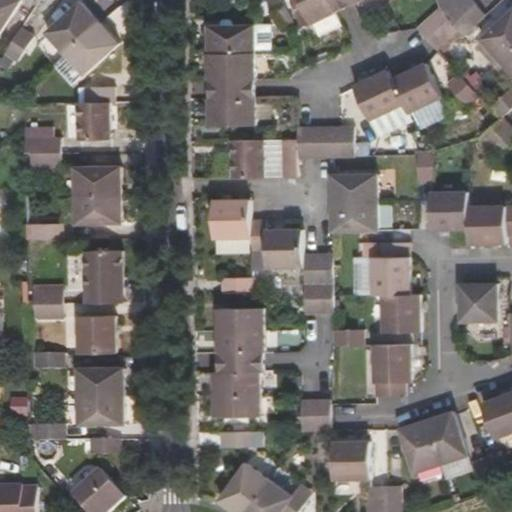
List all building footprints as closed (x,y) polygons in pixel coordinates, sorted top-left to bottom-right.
[(20,0),(0,0),(0,35),(21,1),(20,0)] [(296,18),(286,0),(269,0),(270,0),(282,24),(296,18)] [(302,0),(315,26),(340,15),(333,0),(302,0)] [(333,0),(340,15),(348,11),(370,0),(333,0)] [(457,24),(478,3),(475,0),(460,0),(447,13),(452,19),(457,24)] [(49,33),(69,54),(103,24),(82,2),(49,33)] [(457,24),(462,30),(468,35),(489,14),(478,3),(457,24)] [(421,29),(432,40),(452,19),(447,13),(442,9),(421,29)] [(511,13),(486,39),(503,58),(511,50),(511,13)] [(441,50),(462,30),(457,24),(452,19),(432,40),(441,50)] [(103,24),(69,54),(88,76),(122,45),(103,24)] [(214,27),(214,53),(261,52),(260,25),(214,27)] [(35,37),(22,28),(6,54),(19,63),(35,37)] [(511,50),(503,58),(511,67),(511,50)] [(261,52),(214,53),(215,80),(261,80),(261,52)] [(428,62),(395,78),(407,103),(410,112),(445,95),(428,62)] [(407,103),(395,78),(391,71),(358,85),(374,119),(407,103)] [(482,96),(462,73),(452,83),(472,105),(482,96)] [(261,80),(215,80),(215,89),(215,99),(262,99),(262,87),(261,80)] [(88,103),(113,103),(118,103),(118,88),(89,88),(88,103)] [(506,115),(511,109),(511,88),(493,106),(503,117),(506,115)] [(262,99),(215,99),(216,126),(263,125),(262,99)] [(114,140),(113,103),(88,103),(81,104),(83,140),(114,140)] [(511,130),(511,120),(506,115),(503,117),(484,136),(494,147),(511,130)] [(360,126),(346,127),(347,156),(360,156),(360,126)] [(304,128),(303,140),(305,157),(318,157),(318,127),(304,128)] [(333,127),(318,127),(318,157),(333,156),(333,127)] [(346,127),(333,127),(333,156),(347,156),(346,127)] [(511,151),(511,130),(494,147),(505,158),(511,151)] [(33,140),(34,155),(65,154),(64,139),(33,140)] [(305,157),(303,140),(287,139),(287,175),(305,176),(305,157)] [(268,140),(236,141),(237,177),(268,177),(268,140)] [(440,150),(425,151),(425,181),(440,181),(440,150)] [(65,154),(34,155),(34,168),(65,167),(65,154)] [(80,168),(81,197),(126,196),(126,167),(80,168)] [(385,173),(339,175),(340,230),(385,229),(385,173)] [(437,226),(476,225),(475,204),(475,189),(436,190),(437,226)] [(126,196),(81,197),(82,225),(127,224),(126,196)] [(258,237),(258,219),(258,201),(220,202),(220,238),(258,237)] [(511,202),(475,204),(476,225),(477,243),(511,242),(511,202)] [(310,267),(310,255),(309,229),(273,230),(273,220),(258,219),(258,237),(258,251),(273,251),(273,267),(310,267)] [(67,225),(37,225),(36,241),(66,240),(67,225)] [(417,241),(386,241),(387,258),(380,258),(381,294),(389,295),(390,331),(430,330),(429,293),(418,293),(417,241)] [(91,251),(92,304),(127,304),(126,250),(91,251)] [(311,285),(341,285),(340,255),(310,255),(310,267),(311,285)] [(230,278),(229,294),(260,293),(260,278),(230,278)] [(504,283),(467,284),(468,320),(506,319),(504,283)] [(341,314),(341,285),(311,285),(312,315),(341,314)] [(38,305),(68,305),(67,290),(38,290),(38,305)] [(68,319),(68,305),(38,305),(38,320),(68,319)] [(227,330),(272,329),(271,307),(226,308),(227,330)] [(85,316),(87,355),(122,354),(120,315),(85,316)] [(273,350),(272,329),(227,330),(226,352),(273,350)] [(372,346),(372,329),(342,329),(342,346),(372,346)] [(421,381),(419,344),(383,344),(383,396),(415,396),(414,381),(421,381)] [(273,360),(273,350),(226,352),(227,362),(227,370),(269,369),(273,368),(273,360)] [(71,370),(70,355),(40,355),(40,370),(71,370)] [(85,397),(130,397),(129,368),(83,369),(85,397)] [(270,392),(269,369),(227,370),(222,370),(222,393),(270,392)] [(269,415),(270,392),(222,393),(223,416),(269,415)] [(511,394),(492,402),(505,437),(511,433),(511,394)] [(131,425),(130,397),(85,397),(85,426),(131,425)] [(307,398),(307,431),(338,430),(338,399),(307,398)] [(435,418),(450,463),(475,454),(463,411),(435,418)] [(422,470),(450,463),(435,418),(408,426),(422,470)] [(42,427),(42,442),(72,442),(72,426),(42,427)] [(258,433),(230,433),(230,448),(258,448),(258,433)] [(127,441),(97,440),(97,456),(127,456),(127,441)] [(379,443),(341,444),(341,479),(379,478),(379,443)] [(511,459),(509,449),(495,454),(505,483),(511,480),(511,459)] [(505,483),(495,454),(482,459),(491,487),(505,483)] [(90,461),(66,484),(73,491),(97,469),(90,461)] [(228,502),(242,511),(255,511),(278,481),(254,465),(228,502)] [(77,496),(90,511),(118,511),(131,501),(105,472),(77,496)] [(278,481),(255,511),(307,511),(317,500),(304,491),(302,496),(278,481)] [(410,511),(410,485),(395,486),(394,511),(410,511)] [(0,486),(0,511),(44,511),(44,489),(30,489),(29,486),(0,486)] [(394,511),(395,486),(380,486),(379,511),(394,511)]
